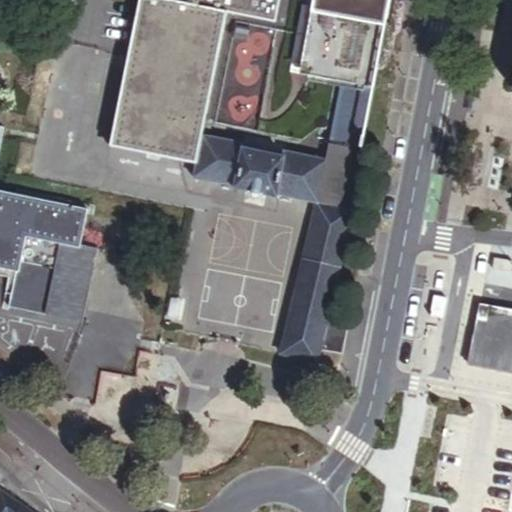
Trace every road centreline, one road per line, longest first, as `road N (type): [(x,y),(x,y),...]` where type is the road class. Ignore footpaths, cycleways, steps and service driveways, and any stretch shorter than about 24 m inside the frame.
road 1 (tertiary): [(315,503),(371,414),(452,0)]
road 2 (tertiary): [(0,416),(98,492)]
